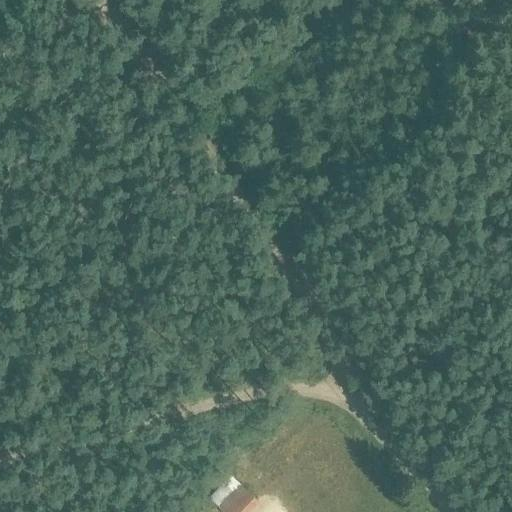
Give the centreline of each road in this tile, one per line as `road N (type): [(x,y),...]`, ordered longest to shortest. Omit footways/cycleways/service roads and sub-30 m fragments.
road 1 (track): [(99,0),(305,291),(347,377)]
road 2 (track): [(347,377),(0,463)]
road 3 (track): [(347,377),(452,511)]
